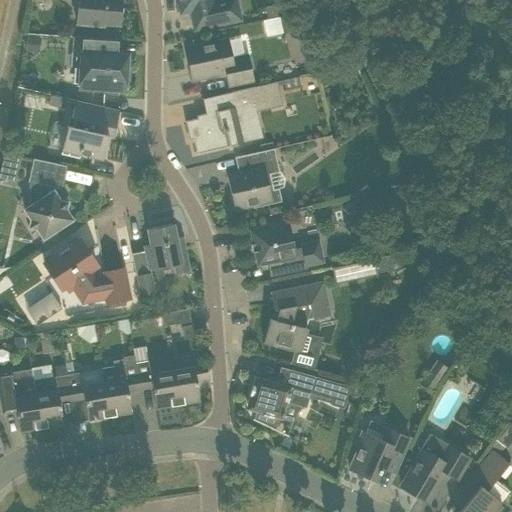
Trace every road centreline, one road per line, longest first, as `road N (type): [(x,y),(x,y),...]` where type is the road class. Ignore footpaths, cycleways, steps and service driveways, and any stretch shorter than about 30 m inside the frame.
road 1 (residential): [(212,461),(217,266),(206,221),(158,141),(150,0)]
road 2 (residential): [(212,461),(34,471),(0,500)]
road 3 (unclassified): [(340,511),(212,461)]
